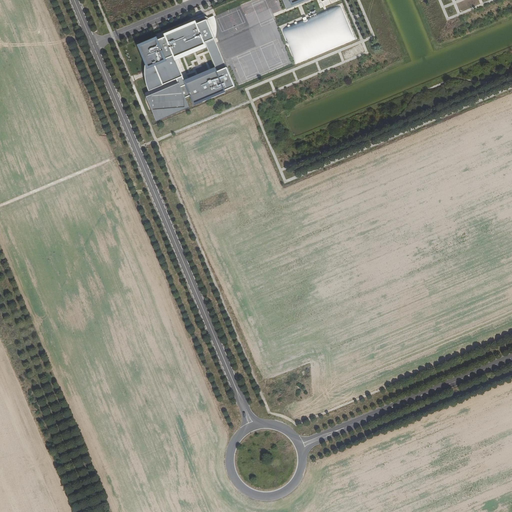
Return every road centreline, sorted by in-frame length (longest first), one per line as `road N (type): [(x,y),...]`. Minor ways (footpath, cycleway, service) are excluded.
road 1 (unclassified): [(74,0),(250,426)]
road 2 (unclassified): [(299,446),(511,357)]
road 3 (unclassified): [(250,426),(233,442),(228,464),(247,492),(269,496),(290,487),(301,468),(299,446)]
